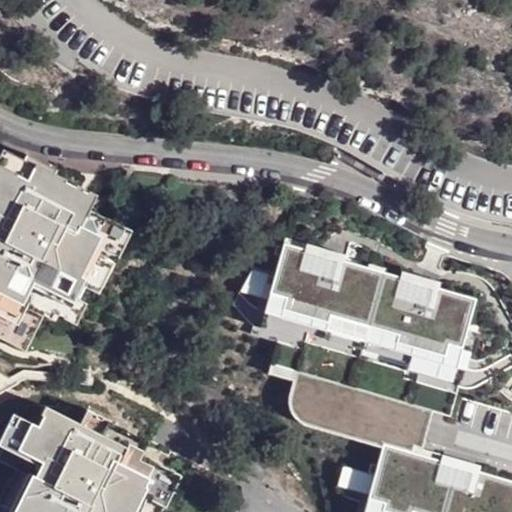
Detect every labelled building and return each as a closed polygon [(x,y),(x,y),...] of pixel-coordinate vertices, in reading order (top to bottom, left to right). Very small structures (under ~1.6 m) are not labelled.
[(130,244),(88,224),(96,208),(54,187),(56,182),(26,166),(23,173),(1,162),(0,164),(0,348),(25,362),(43,326),(55,333),(58,326),(64,330),(64,331),(76,336),(86,315),(80,311),(86,299),(100,305),(130,244)] [(326,320),(328,313),(398,333),(396,340),(443,354),(447,341),(462,345),(463,341),(476,297),(283,242),(269,291),(285,296),(282,307),(326,320)] [(398,333),(328,313),(326,320),(282,307),(285,296),(269,291),(259,324),(304,337),(306,331),(409,360),(406,368),(455,382),(467,342),(463,341),(462,345),(447,341),(443,354),(396,340),(398,333)] [(165,511),(178,486),(139,467),(147,452),(83,421),(77,434),(43,416),(32,437),(14,427),(0,454),(0,475),(9,480),(0,497),(0,511),(165,511)] [(440,458),(382,442),(374,473),(342,465),(336,486),(343,493),(352,497),(365,501),(367,496),(384,501),(382,508),(396,511),(408,511),(409,509),(421,511),(511,511),(511,478),(478,469),(472,490),(465,488),(471,467),(440,458)] [(472,490),(478,469),(480,463),(441,452),(440,458),(471,467),(465,488),(472,490)] [(384,501),(367,496),(365,501),(362,511),(421,511),(409,509),(408,511),(396,511),(382,508),(384,501)]
